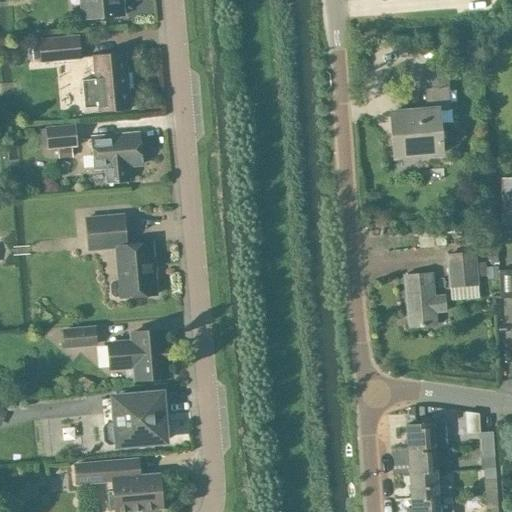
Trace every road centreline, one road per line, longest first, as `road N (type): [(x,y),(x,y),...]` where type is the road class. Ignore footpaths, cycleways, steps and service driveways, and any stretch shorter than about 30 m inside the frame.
road 1 (residential): [(205,511),(167,0)]
road 2 (tertiary): [(363,387),(331,0)]
road 3 (unclassified): [(511,405),(363,387)]
road 4 (tertiary): [(374,511),(363,387)]
